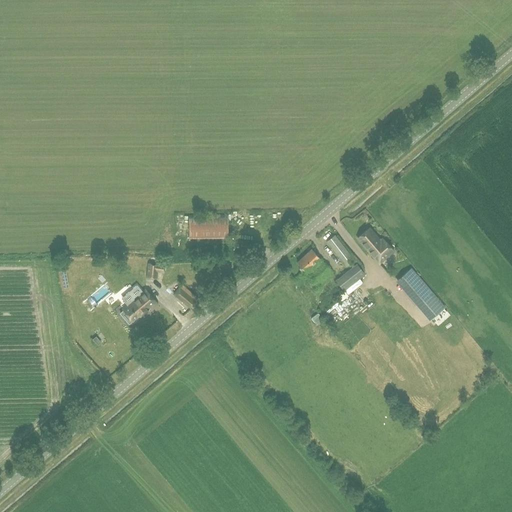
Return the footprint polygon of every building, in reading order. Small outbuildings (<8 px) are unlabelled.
[(189,239),(228,239),(228,215),(189,215),(189,239)] [(382,239),(379,242),(368,228),(357,237),(377,262),(391,251),(382,239)] [(335,235),(327,241),(346,266),(354,260),(335,235)] [(332,271),(320,259),(311,249),(297,262),(306,272),(309,275),(318,284),(332,271)] [(165,265),(158,264),(149,263),(147,278),(156,279),(157,273),(164,273),(165,265)] [(344,291),(365,274),(358,265),(337,282),(344,291)] [(444,307),(411,268),(396,280),(430,319),(444,307)] [(198,303),(180,287),(173,294),(191,310),(198,303)] [(122,309),(124,310),(120,313),(129,324),(133,321),(134,323),(140,318),(138,317),(149,308),(150,309),(157,303),(145,289),(132,300),(133,301),(129,305),(128,304),(122,309)] [(337,319),(349,309),(344,302),(331,313),(337,319)] [(312,321),(317,331),(322,329),(317,319),(312,321)] [(373,334),(361,320),(352,327),(364,341),(373,334)] [(439,392),(460,382),(435,332),(425,337),(422,331),(404,340),(415,361),(422,357),(439,392)]
